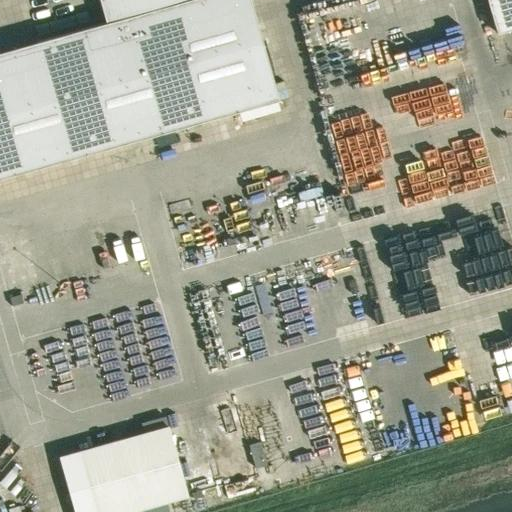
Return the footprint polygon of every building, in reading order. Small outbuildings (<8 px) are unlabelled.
[(99,0),(106,23),(0,52),(0,178),(279,101),(250,0),(99,0)] [(511,0),(487,0),(497,33),(511,29),(511,0)] [(29,231),(5,240),(21,288),(46,279),(29,231)] [(277,296),(285,330),(302,326),(294,292),(277,296)] [(465,338),(368,352),(383,449),(429,442),(428,435),(479,427),(465,338)] [(144,433),(60,457),(75,511),(128,511),(187,495),(168,427),(168,426),(165,417),(141,423),(144,433)]
